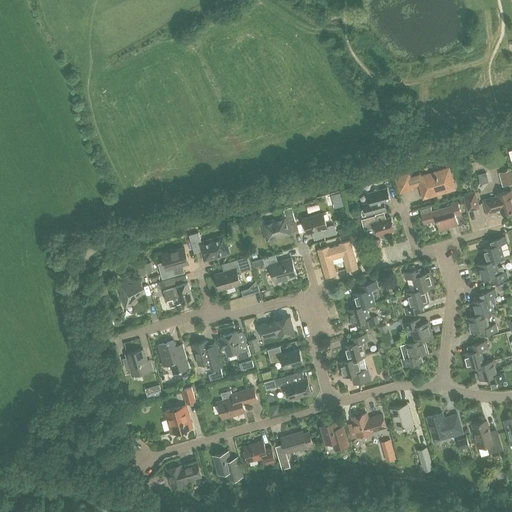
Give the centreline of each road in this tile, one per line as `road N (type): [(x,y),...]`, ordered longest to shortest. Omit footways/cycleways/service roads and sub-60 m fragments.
road 1 (residential): [(138,469),(160,452),(330,403)]
road 2 (residential): [(441,388),(455,294),(444,257),(422,248),(406,220)]
